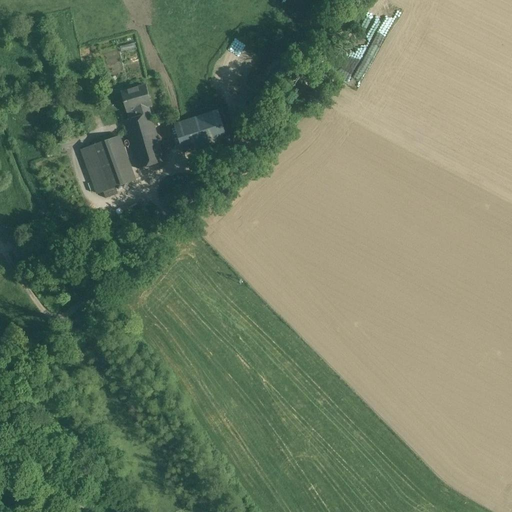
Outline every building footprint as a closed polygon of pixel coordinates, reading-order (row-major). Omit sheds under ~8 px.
[(253,92),(261,97),(271,81),(263,76),(253,92)] [(146,86),(122,93),(127,110),(129,119),(147,114),(145,106),(151,104),(146,86)] [(64,94),(52,99),(53,102),(49,104),(52,113),(58,111),(57,109),(68,105),(64,94)] [(69,109),(59,113),(61,118),(71,115),(69,109)] [(218,111),(174,126),(183,152),(227,138),(218,111)] [(129,119),(125,121),(139,169),(165,161),(151,113),(147,114),(129,119)] [(116,138),(92,146),(108,190),(116,187),(132,181),(116,138)] [(57,145),(58,148),(59,152),(70,149),(67,142),(57,145)] [(108,190),(92,146),(82,150),(98,194),(103,192),(108,190)] [(47,151),(49,157),(59,153),(59,152),(58,148),(47,151)] [(108,190),(103,192),(106,199),(119,194),(116,187),(108,190)] [(9,240),(16,251),(22,246),(26,244),(19,233),(9,240)] [(16,251),(14,252),(17,257),(19,256),(21,259),(28,254),(22,246),(16,251)]
